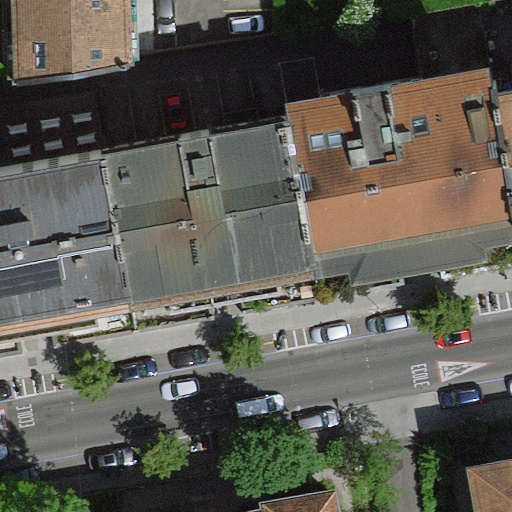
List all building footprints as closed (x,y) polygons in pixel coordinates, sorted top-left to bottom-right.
[(136,55),(134,0),(11,0),(14,75),(136,55)] [(511,0),(486,0),(481,1),(494,79),(496,89),(511,86),(511,0)] [(412,12),(423,77),(425,91),(494,79),(481,1),(412,12)] [(324,110),(292,116),(312,243),(354,237),(357,256),(399,249),(436,242),(485,233),(482,212),(511,206),(511,179),(496,89),(494,79),(425,91),(423,77),(322,96),(324,110)] [(511,86),(496,89),(511,179),(511,86)] [(0,166),(106,148),(95,90),(0,106),(0,166)] [(292,116),(106,148),(129,277),(169,270),(275,250),(312,243),(292,116)] [(106,148),(0,166),(0,301),(93,284),(129,277),(106,148)] [(485,233),(436,242),(442,275),(511,262),(511,206),(482,212),(485,233)] [(405,281),(399,249),(357,256),(354,237),(312,243),(323,296),(405,281)] [(323,296),(312,243),(275,250),(281,282),(241,289),(245,311),(323,296)] [(275,250),(169,270),(174,300),(213,294),(241,289),(281,282),(275,250)] [(217,315),(213,294),(174,300),(169,270),(129,277),(138,330),(217,315)] [(138,330),(129,277),(93,284),(98,314),(52,322),(56,344),(138,330)] [(93,284),(0,301),(0,331),(21,328),(52,322),(98,314),(93,284)] [(0,354),(25,350),(21,328),(0,331),(0,354)] [(511,511),(511,458),(477,464),(485,511),(511,511)] [(335,511),(333,493),(274,503),(274,511),(267,511),(335,511)]
